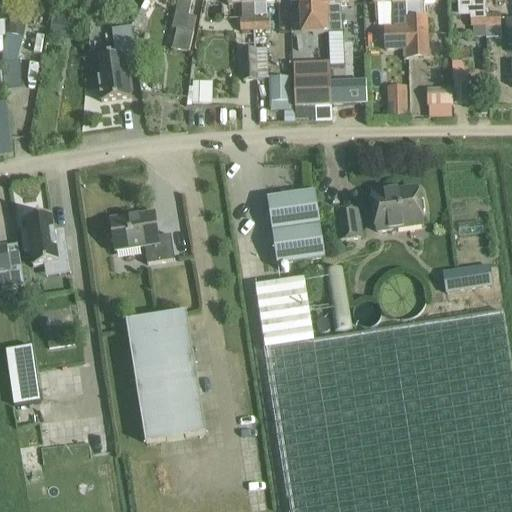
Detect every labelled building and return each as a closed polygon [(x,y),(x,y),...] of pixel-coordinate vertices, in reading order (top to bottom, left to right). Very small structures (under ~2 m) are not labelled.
[(93,0),(85,15),(93,20),(104,0),(93,0)] [(171,51),(189,55),(193,34),(197,19),(190,18),(193,1),(188,0),(179,0),(173,30),(175,31),(171,51)] [(227,0),(228,8),(241,7),(242,22),(240,22),(240,32),(256,32),(255,20),(255,17),(254,0),(227,0)] [(254,0),(255,17),(268,17),(267,6),(281,6),(280,0),(254,0)] [(326,0),(300,0),(301,3),(301,9),(302,37),(314,36),(318,36),(319,63),(329,62),(328,36),(326,0)] [(353,0),(326,0),(328,36),(343,35),(343,24),(342,24),(342,8),(354,8),(353,0)] [(384,53),(407,52),(408,52),(405,0),(373,0),(374,7),(393,6),(393,21),(392,21),(392,28),(384,28),(384,53)] [(405,0),(408,52),(407,52),(407,61),(408,61),(429,60),(428,18),(425,18),(425,5),(439,4),(438,0),(405,0)] [(473,39),(486,38),(485,29),(501,28),(500,16),(486,16),(485,1),(484,0),(458,0),(458,2),(472,2),(473,16),(470,16),(471,29),(473,29),(473,39)] [(9,36),(23,39),(28,16),(13,13),(9,36)] [(50,39),(69,43),(73,21),(54,18),(50,39)] [(266,20),(255,20),(256,32),(271,31),(270,19),(266,20)] [(100,103),(132,99),(129,79),(139,77),(132,27),(112,30),(116,58),(98,61),(100,79),(96,79),(100,103)] [(3,64),(3,65),(18,64),(23,39),(9,36),(7,35),(4,56),(3,64)] [(257,50),(242,51),(243,67),(244,83),(257,82),(257,80),(257,62),(257,54),(257,50)] [(330,63),(294,64),(294,81),(295,109),(316,108),(331,108),(331,107),(331,98),(330,85),(330,80),(330,63)] [(18,64),(3,65),(5,93),(20,92),(18,64)] [(453,107),(467,106),(467,65),(453,65),(453,89),(453,107)] [(269,79),(270,103),(293,103),(292,78),(269,79)] [(192,105),(207,106),(208,83),(193,82),(192,105)] [(349,84),(331,85),(332,108),(350,107),(367,107),(366,84),(349,84)] [(389,89),(389,119),(408,119),(408,88),(389,89)] [(428,108),(453,108),(453,107),(453,89),(428,90),(428,108)] [(0,101),(0,155),(16,155),(15,101),(0,101)] [(295,113),(285,113),(285,124),(296,123),(295,113)] [(398,190),(386,192),(372,194),(377,233),(423,227),(418,191),(398,194),(398,190)] [(315,194),(268,201),(277,266),(325,259),(315,194)] [(357,212),(337,215),(341,242),(361,240),(357,212)] [(154,214),(111,221),(116,254),(145,249),(147,266),(175,262),(171,237),(158,239),(154,214)] [(28,233),(21,234),(24,254),(31,253),(33,268),(59,264),(59,262),(68,261),(69,261),(65,235),(55,237),(52,217),(26,221),(28,233)] [(483,223),(459,226),(460,238),(484,236),(483,223)] [(0,291),(12,290),(6,248),(0,248),(0,291)] [(489,269),(445,276),(448,295),(492,288),(489,269)] [(429,294),(429,293),(429,289),(428,285),(423,278),(418,274),(414,272),(410,271),(406,271),(398,273),(392,278),(387,285),(386,289),(385,294),(387,302),(392,308),(398,313),(402,314),(409,315),(412,314),(417,313),(423,308),(427,302),(429,294)] [(305,281),(254,288),(288,511),(511,511),(511,367),(504,315),(474,319),(470,297),(448,301),(452,322),(315,343),(305,281)] [(372,312),(372,311),(370,304),(366,298),(361,294),(357,293),(353,292),(347,293),(343,294),(339,297),(334,303),(333,307),(333,311),(333,316),(334,319),(339,325),(343,329),(348,330),(352,331),(358,330),(361,329),(365,326),(368,323),(370,319),(372,312)] [(186,315),(127,324),(146,445),(205,436),(186,315)] [(48,350),(55,349),(75,346),(72,329),(46,333),(48,350)] [(7,351),(13,387),(22,386),(26,413),(43,410),(34,347),(7,351)] [(42,433),(70,428),(68,419),(41,424),(42,433)] [(79,450),(81,476),(98,475),(96,449),(79,450)]
